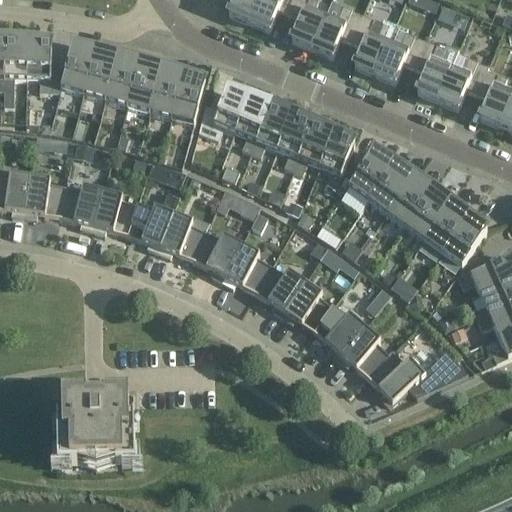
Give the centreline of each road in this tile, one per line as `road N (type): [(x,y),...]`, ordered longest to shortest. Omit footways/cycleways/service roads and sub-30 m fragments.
road 1 (residential): [(0,257),(95,275),(188,312),(289,371),(353,424)]
road 2 (residential): [(165,9),(199,43),(511,174)]
road 3 (residential): [(0,12),(117,30),(165,9)]
